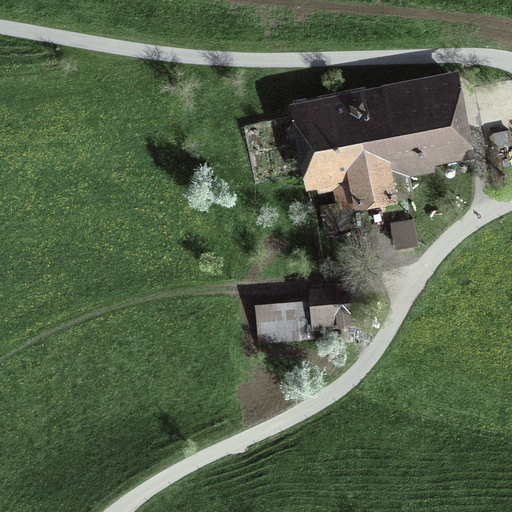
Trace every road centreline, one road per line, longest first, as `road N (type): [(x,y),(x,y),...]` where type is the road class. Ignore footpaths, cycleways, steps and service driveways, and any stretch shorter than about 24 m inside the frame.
road 1 (unclassified): [(0,24),(225,56),(461,54),(511,61)]
road 2 (unclassified): [(511,200),(446,245),(341,386),(200,456),(119,511)]
